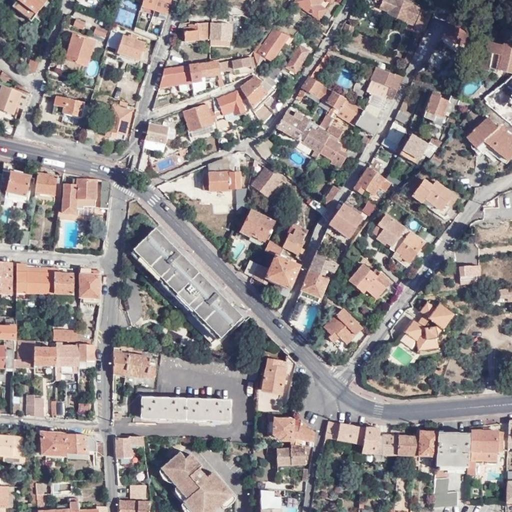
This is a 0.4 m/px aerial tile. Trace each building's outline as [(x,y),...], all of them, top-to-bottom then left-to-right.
[(46,0),(16,0),(12,6),(31,21),(46,0)] [(142,0),(139,10),(152,15),(157,0),(142,0)] [(165,20),(171,0),(157,0),(152,15),(165,20)] [(296,0),(294,2),(318,19),(331,0),(296,0)] [(402,0),(381,0),(378,9),(387,12),(385,15),(394,19),(402,0)] [(433,11),(409,0),(402,0),(394,19),(405,23),(406,19),(416,23),(415,25),(425,29),(433,11)] [(219,23),(220,17),(211,18),(210,23),(210,25),(209,40),(224,41),(230,41),(230,24),(219,23)] [(84,22),(76,19),(74,24),(83,27),(84,22)] [(424,32),(425,29),(415,25),(416,23),(406,19),(405,23),(424,32)] [(179,24),(177,28),(183,28),(184,41),(208,39),(206,26),(210,25),(210,23),(189,25),(189,22),(179,24)] [(471,37),(450,24),(450,25),(441,39),(449,45),(453,40),(460,45),(461,44),(466,47),(471,37)] [(354,28),(346,25),(340,37),(348,41),(354,28)] [(95,32),(104,36),(105,31),(96,28),(95,32)] [(299,41),(273,30),(257,53),(270,61),(283,43),(287,45),(288,44),(295,48),(299,41)] [(131,33),(129,38),(123,35),(117,54),(138,62),(145,44),(137,40),(138,36),(131,33)] [(503,42),(511,44),(511,34),(506,33),(503,42)] [(95,42),(73,35),(66,61),(87,67),(95,42)] [(487,40),(485,50),(480,49),(477,58),(480,58),(478,68),(489,70),(489,67),(491,61),(499,62),(497,69),(511,71),(511,44),(503,42),(503,44),(487,40)] [(310,52),(313,47),(302,42),(286,68),(295,73),(308,52),(310,52)] [(410,63),(418,48),(412,45),(404,60),(410,63)] [(447,57),(434,49),(426,62),(439,70),(447,57)] [(331,58),(325,53),(309,78),(315,81),(331,58)] [(33,56),(26,75),(37,73),(41,59),(33,56)] [(253,68),(251,57),(231,60),(233,73),(234,75),(251,73),(251,69),(253,68)] [(218,71),(230,69),(231,73),(233,73),(231,60),(217,62),(217,63),(218,67),(218,71)] [(489,67),(497,69),(499,62),(491,61),(489,67)] [(219,75),(218,71),(218,67),(217,63),(198,66),(197,64),(189,65),(189,67),(188,67),(190,83),(202,81),(201,77),(218,75),(219,75)] [(188,67),(163,69),(159,87),(178,84),(179,92),(187,90),(186,83),(190,83),(188,67)] [(383,69),(376,67),(370,80),(389,88),(386,97),(392,100),(403,77),(394,74),(393,76),(382,71),(383,69)] [(264,80),(267,76),(261,71),(258,75),(264,80)] [(0,78),(4,82),(6,80),(8,77),(3,72),(0,76),(0,78)] [(254,76),(253,77),(239,87),(246,98),(252,108),(271,89),(264,80),(262,83),(254,76)] [(315,81),(309,78),(297,96),(302,98),(307,91),(321,99),(327,89),(315,81)] [(389,88),(370,80),(366,91),(367,92),(372,94),(385,99),(386,97),(389,88)] [(192,93),(203,88),(204,81),(202,81),(191,83),(192,93)] [(28,97),(29,94),(17,83),(14,90),(2,86),(0,90),(0,110),(13,116),(16,108),(21,94),(28,97)] [(246,98),(239,87),(234,88),(236,92),(217,99),(217,101),(215,101),(215,96),(212,97),(214,110),(215,121),(248,109),(243,100),(246,98)] [(55,92),(45,89),(43,94),(53,97),(55,92)] [(345,100),(327,89),(321,99),(337,108),(335,110),(338,112),(339,110),(345,100)] [(175,103),(172,93),(155,97),(152,108),(153,111),(175,103)] [(24,110),(28,97),(21,94),(16,108),(24,110)] [(385,99),(372,94),(369,99),(368,103),(380,109),(385,99)] [(470,110),(473,104),(451,96),(449,102),(432,95),(424,117),(434,121),(436,116),(443,118),(445,115),(449,116),(454,103),(470,110)] [(64,113),(81,117),(85,102),(68,97),(64,113)] [(374,136),(382,122),(345,100),(339,110),(348,115),(345,121),(354,127),(356,124),(374,136)] [(258,120),(261,125),(272,113),(265,104),(254,113),(258,120)] [(212,128),(216,127),(215,121),(214,110),(208,112),(206,106),(184,112),(190,135),(213,129),(212,128)] [(130,111),(113,107),(107,131),(125,135),(130,111)] [(310,121),(289,108),(276,127),(298,141),(310,121)] [(339,110),(338,112),(336,115),(345,121),(348,115),(339,110)] [(399,110),(395,119),(407,124),(411,115),(399,110)] [(258,120),(254,113),(253,111),(248,114),(253,123),(258,120)] [(511,147),(510,146),(511,144),(511,135),(499,125),(498,127),(490,116),(488,117),(486,115),(474,125),(476,127),(474,130),(474,131),(466,138),(477,146),(477,153),(484,153),(487,150),(493,155),(497,151),(509,160),(511,156),(511,147)] [(329,116),(322,128),(326,131),(330,125),(334,118),(329,116)] [(148,124),(144,140),(164,145),(167,128),(174,130),(176,123),(164,120),(162,127),(148,124)] [(394,122),(381,144),(394,152),(407,130),(394,122)] [(338,138),(342,132),(330,125),(326,131),(331,134),(338,138)] [(326,131),(322,128),(319,133),(311,128),(302,144),(314,151),(312,155),(311,156),(315,159),(319,153),(331,134),(326,131)] [(338,138),(331,134),(319,153),(332,161),(330,163),(339,168),(347,156),(338,150),(341,146),(335,142),(338,138)] [(430,157),(436,147),(430,142),(428,145),(411,134),(400,154),(417,165),(424,154),(430,157)] [(439,147),(442,142),(433,136),(430,142),(439,147)] [(254,146),(261,157),(266,160),(277,147),(266,139),(254,146)] [(314,151),(302,144),(299,148),(312,155),(314,151)] [(319,153),(315,159),(328,167),(330,163),(332,161),(319,153)] [(440,163),(444,158),(436,153),(430,163),(434,165),(437,161),(440,163)] [(208,165),(208,174),(226,173),(226,160),(217,161),(208,165)] [(10,172),(11,164),(3,162),(2,170),(10,172)] [(387,189),(391,183),(385,180),(368,168),(353,189),(361,194),(365,189),(374,195),(381,185),(387,189)] [(280,181),(265,169),(252,187),(267,199),(280,181)] [(30,176),(10,172),(4,198),(28,203),(31,188),(28,188),(30,176)] [(56,177),(36,173),(34,193),(54,197),(56,177)] [(228,173),(226,173),(208,174),(208,177),(201,177),(202,191),(208,191),(208,192),(229,192),(230,190),(240,190),(239,175),(228,175),(228,173)] [(391,183),(399,189),(405,185),(389,174),(385,180),(391,183)] [(93,208),(95,180),(72,179),(72,186),(63,185),(62,214),(74,215),(75,210),(82,211),(83,208),(93,208)] [(108,181),(99,180),(98,206),(108,208),(111,185),(110,183),(108,181)] [(445,215),(457,200),(435,183),(432,187),(423,181),(411,197),(421,204),(424,200),(445,215)] [(336,195),(340,190),(333,185),(325,198),(327,209),(336,195)] [(345,200),(356,207),(360,201),(350,194),(345,200)] [(327,209),(314,198),(309,205),(323,215),(327,209)] [(360,212),(369,217),(376,206),(367,201),(360,212)] [(343,204),(329,225),(349,238),(363,218),(359,216),(361,213),(348,204),(346,207),(343,204)] [(263,242),(272,224),(269,222),(271,218),(266,215),(264,219),(251,213),(241,233),(250,238),(251,236),(263,242)] [(409,263),(425,244),(387,214),(379,224),(385,229),(377,238),(385,244),(387,242),(392,246),(390,248),(396,253),(398,250),(402,254),(400,256),(409,263)] [(421,232),(424,227),(414,220),(411,225),(421,232)] [(292,227),(305,234),(307,230),(295,223),(292,227)] [(302,240),(305,234),(292,227),(289,232),(290,233),(283,246),(297,254),(304,242),(302,240)] [(18,245),(27,245),(28,239),(29,231),(20,230),(18,245)] [(153,231),(135,249),(126,258),(173,304),(190,300),(201,281),(200,280),(188,268),(186,270),(175,259),(178,256),(175,253),(177,251),(162,236),(160,238),(153,231)] [(281,247),(269,240),(264,251),(275,256),(269,270),(257,264),(251,277),(266,285),(268,279),(274,282),(270,290),(286,296),(299,266),(294,264),(295,261),(288,259),(287,261),(279,258),(281,253),(279,252),(281,247)] [(178,256),(175,259),(186,270),(188,268),(200,280),(201,281),(203,277),(202,276),(177,251),(175,253),(178,256)] [(309,272),(329,280),(330,277),(325,275),(328,269),(334,272),(337,265),(316,251),(309,272)] [(244,273),(251,277),(257,264),(249,260),(244,273)] [(0,292),(11,293),(11,263),(0,262),(0,292)] [(26,264),(17,263),(16,292),(53,294),(53,274),(26,272),(26,266),(26,264)] [(375,299),(390,282),(380,273),(377,276),(363,265),(349,281),(363,293),(366,290),(375,299)] [(478,284),(476,266),(457,267),(458,285),(478,284)] [(53,274),(53,294),(73,295),(74,274),(59,273),(58,267),(53,267),(53,274)] [(81,297),(97,298),(98,276),(91,276),(91,269),(81,269),(81,297)] [(309,272),(299,295),(318,303),(321,297),(322,297),(329,280),(309,272)] [(203,277),(201,281),(203,284),(202,286),(212,296),(215,293),(218,296),(220,294),(203,277)] [(201,281),(190,300),(173,304),(212,344),(219,336),(221,338),(241,319),(234,312),(236,310),(220,294),(218,296),(215,293),(212,296),(202,286),(203,284),(201,281)] [(497,302),(511,300),(511,288),(496,289),(497,302)] [(291,322),(307,339),(310,334),(302,325),(309,307),(296,302),(290,318),(291,322)] [(443,329),(453,315),(439,305),(436,310),(427,304),(421,312),(424,315),(418,324),(414,321),(405,332),(417,341),(418,350),(437,347),(435,327),(425,329),(424,328),(430,319),(443,329)] [(346,344),(361,329),(342,310),(324,328),(331,335),(328,338),(333,343),(339,337),(346,344)] [(16,327),(0,326),(0,338),(3,338),(13,339),(16,339),(16,327)] [(78,331),(53,329),(53,340),(77,342),(77,338),(78,331)] [(12,367),(13,339),(3,338),(2,346),(0,345),(0,368),(12,369),(12,367)] [(34,341),(16,339),(13,339),(12,367),(33,368),(33,365),(34,345),(34,341)] [(55,342),(55,347),(55,366),(55,380),(59,380),(60,372),(60,366),(71,366),(77,367),(77,361),(77,348),(61,347),(61,343),(55,342)] [(77,361),(93,362),(93,345),(89,345),(77,344),(77,348),(77,361)] [(120,345),(111,344),(111,372),(124,374),(127,354),(119,353),(120,345)] [(55,347),(34,345),(33,365),(55,366),(55,347)] [(127,354),(124,374),(151,379),(155,364),(150,363),(150,358),(149,358),(149,353),(130,350),(130,354),(127,354)] [(257,380),(257,366),(162,352),(159,365),(257,380)] [(281,395),(288,365),(269,361),(261,390),(281,395)] [(258,396),(258,410),(271,411),(272,396),(258,396)] [(229,421),(230,401),(141,397),(140,418),(164,419),(206,420),(229,421)] [(42,399),(32,398),(32,417),(42,417),(42,399)] [(296,436),(298,427),(292,427),(292,420),(274,419),(273,434),(278,438),(281,439),(282,441),(291,441),(292,438),(295,438),(296,436)] [(314,433),(301,422),(300,421),(298,427),(296,436),(295,438),(312,440),(314,433)] [(365,429),(327,421),(324,436),(362,444),(365,429)] [(380,428),(366,427),(365,429),(362,444),(361,453),(373,454),(374,435),(379,435),(380,428)] [(415,429),(415,433),(420,433),(420,437),(419,455),(435,456),(437,431),(415,429)] [(396,435),(379,435),(374,435),(373,454),(398,454),(399,432),(399,431),(396,431),(396,435)] [(469,434),(437,431),(435,456),(435,466),(467,467),(468,450),(469,434)] [(471,431),(471,450),(497,451),(502,451),(502,431),(471,431)] [(406,433),(399,432),(398,454),(397,464),(418,465),(419,455),(420,437),(406,437),(406,433)] [(65,456),(65,455),(64,434),(39,433),(41,454),(65,456)] [(64,434),(65,455),(85,456),(85,453),(95,453),(95,456),(102,457),(101,443),(96,443),(90,437),(64,434)] [(21,438),(0,435),(0,458),(2,459),(1,463),(19,465),(21,438)] [(143,446),(142,437),(128,436),(126,438),(114,437),(114,457),(119,457),(131,457),(131,456),(131,448),(128,448),(128,446),(143,446)] [(275,445),(267,444),(267,452),(274,453),(275,445)] [(303,463),(304,446),(295,446),(292,445),(291,448),(276,448),(276,463),(303,463)] [(471,450),(468,450),(467,467),(467,474),(474,474),(474,460),(496,461),(497,451),(471,450)] [(205,480),(208,477),(205,474),(203,472),(201,473),(198,470),(201,467),(190,455),(184,460),(179,454),(162,468),(187,499),(186,501),(189,505),(187,506),(191,511),(211,511),(231,496),(216,478),(209,484),(205,480)] [(136,456),(131,456),(131,457),(119,457),(120,465),(132,465),(132,466),(136,466),(136,456)] [(212,473),(208,477),(205,480),(209,484),(216,478),(212,473)] [(118,484),(126,485),(126,476),(118,476),(118,484)] [(448,478),(434,478),(432,507),(457,505),(458,492),(448,492),(448,478)] [(130,498),(142,498),(148,498),(146,485),(130,485),(130,498)] [(37,509),(36,493),(35,488),(28,488),(30,508),(31,508),(37,509)] [(275,492),(261,490),(261,511),(282,511),(281,493),(275,493),(275,492)] [(118,511),(147,511),(148,502),(119,499),(118,511)] [(71,510),(70,511),(106,511),(106,507),(98,506),(98,509),(80,511),(79,502),(70,502),(71,510)]
